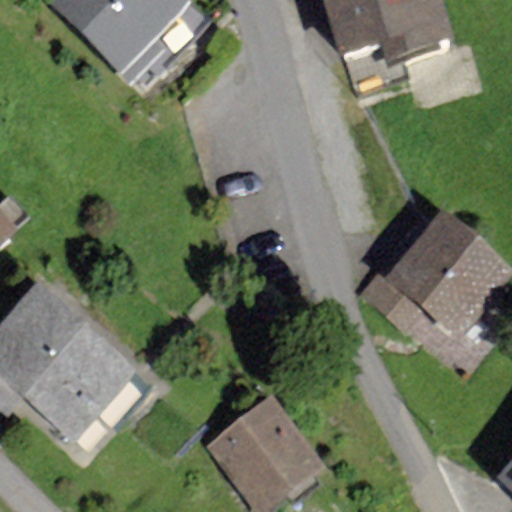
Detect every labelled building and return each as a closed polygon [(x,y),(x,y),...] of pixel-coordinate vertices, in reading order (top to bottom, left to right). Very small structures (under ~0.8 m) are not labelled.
[(190,27),(159,0),(53,0),(35,21),(127,100),(190,27)] [(431,0),(301,0),(329,82),(359,73),(366,94),(454,64),(431,0)] [(499,290),(424,231),(376,292),(451,351),(499,290)] [(0,256),(10,248),(0,236),(0,256)] [(131,386),(23,300),(0,328),(0,428),(2,430),(15,413),(73,459),(131,386)] [(286,511),(317,489),(258,411),(199,456),(241,511),(286,511)] [(511,469),(491,490),(511,511),(511,469)]
